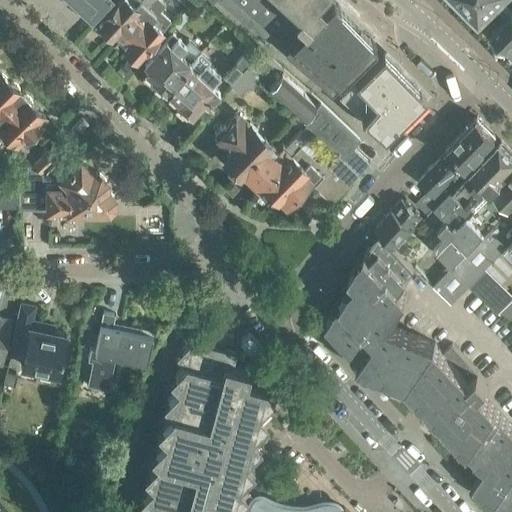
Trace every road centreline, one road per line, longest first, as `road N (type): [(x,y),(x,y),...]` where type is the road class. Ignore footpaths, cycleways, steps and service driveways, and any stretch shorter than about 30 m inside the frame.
road 1 (residential): [(210,260),(207,218),(0,4)]
road 2 (residential): [(286,312),(298,283),(463,96)]
road 3 (residential): [(286,312),(297,340),(455,511)]
road 4 (residential): [(0,261),(210,260)]
